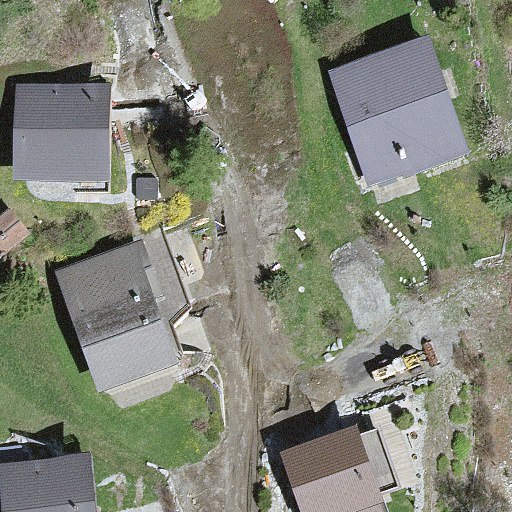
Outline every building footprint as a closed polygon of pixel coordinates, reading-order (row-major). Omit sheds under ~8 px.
[(410,53),(317,84),(356,199),(449,168),(410,53)] [(89,98),(2,101),(5,187),(92,184),(89,98)] [(123,260),(42,288),(83,404),(164,376),(123,260)] [(363,511),(336,442),(268,468),(285,511),(363,511)] [(1,454),(3,511),(101,511),(98,449),(1,454)]
